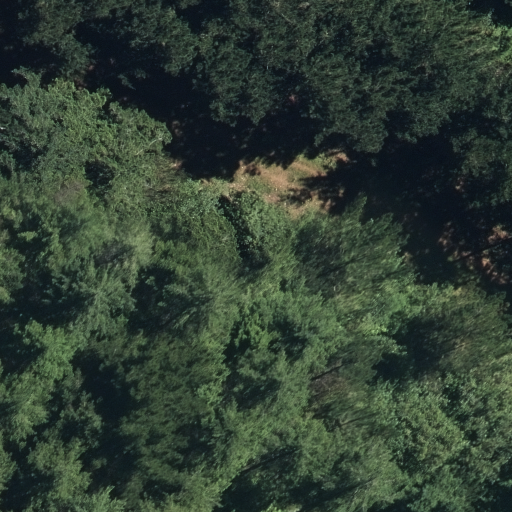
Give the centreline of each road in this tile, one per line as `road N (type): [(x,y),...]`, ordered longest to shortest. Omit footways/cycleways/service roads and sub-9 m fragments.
road 1 (track): [(511,345),(274,219),(160,171),(53,99),(0,52)]
road 2 (track): [(210,0),(337,103),(511,153)]
